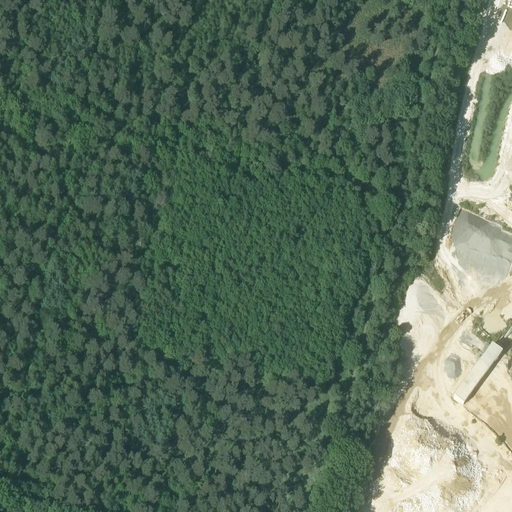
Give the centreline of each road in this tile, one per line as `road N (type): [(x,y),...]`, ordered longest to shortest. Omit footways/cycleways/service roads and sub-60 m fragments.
road 1 (track): [(447,0),(317,511)]
road 2 (track): [(158,511),(274,0)]
road 3 (track): [(0,480),(110,0)]
